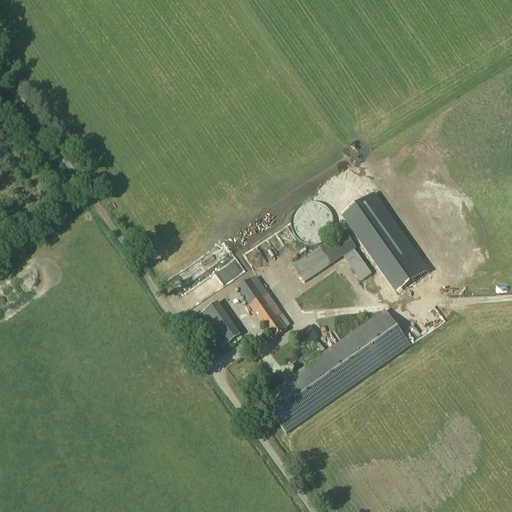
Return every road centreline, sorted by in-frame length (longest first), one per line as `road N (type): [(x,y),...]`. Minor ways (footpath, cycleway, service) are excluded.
road 1 (track): [(205,359),(0,68)]
road 2 (unclassified): [(315,511),(205,359)]
